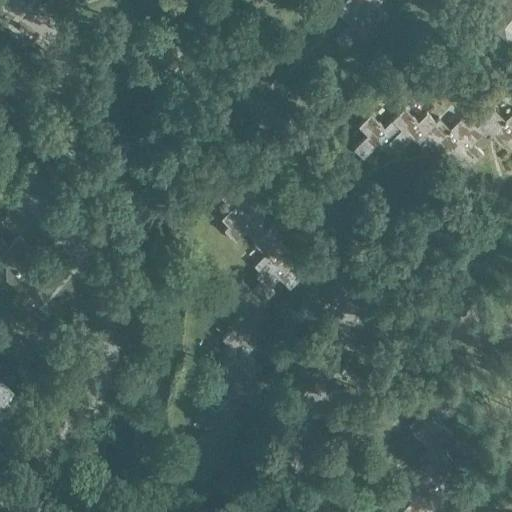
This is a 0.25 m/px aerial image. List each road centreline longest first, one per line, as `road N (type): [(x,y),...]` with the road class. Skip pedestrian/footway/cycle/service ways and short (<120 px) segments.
road 1 (residential): [(65,55),(166,61),(219,77),(268,115),(324,190),(348,297)]
road 2 (residential): [(86,261),(113,335),(103,383),(43,467),(33,511)]
road 3 (residential): [(348,297),(275,511)]
road 4 (residential): [(65,55),(66,149),(86,261)]
road 5 (residential): [(348,297),(447,322),(511,326)]
